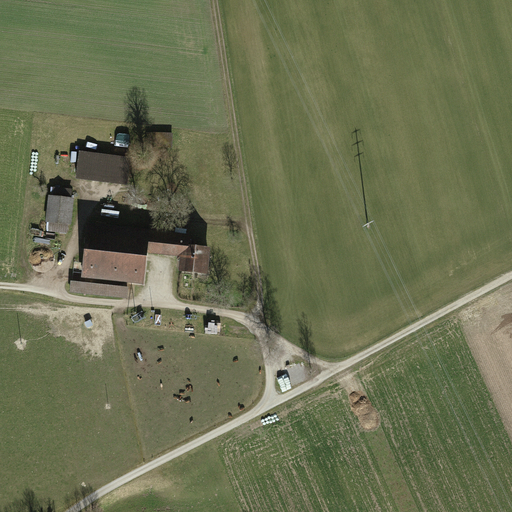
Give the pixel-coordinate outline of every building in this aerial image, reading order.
[(172,146),(172,134),(147,133),(147,139),(154,139),(154,146),(172,146)] [(131,158),(80,151),(77,177),(128,183),(131,158)] [(54,188),(53,197),(70,199),(71,190),(54,188)] [(70,199),(53,197),(50,222),(68,223),(70,199)] [(67,232),(68,223),(50,222),(49,230),(67,232)] [(88,226),(83,275),(98,276),(99,270),(133,274),(133,280),(142,281),(146,247),(184,251),(182,269),(206,271),(208,249),(190,247),(191,237),(144,232),(143,239),(130,237),(130,231),(131,229),(118,227),(118,229),(88,226)] [(144,232),(130,231),(130,237),(143,239),(144,232)] [(98,276),(133,280),(133,274),(99,270),(98,276)] [(128,288),(72,282),(71,291),(127,297),(128,288)]
